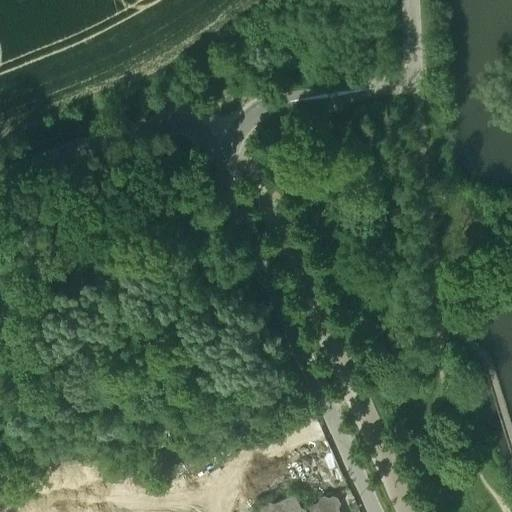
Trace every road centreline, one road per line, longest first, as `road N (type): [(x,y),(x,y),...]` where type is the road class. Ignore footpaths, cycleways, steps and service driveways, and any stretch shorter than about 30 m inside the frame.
road 1 (residential): [(372,511),(207,143),(179,120)]
road 2 (unclassified): [(0,179),(179,120)]
